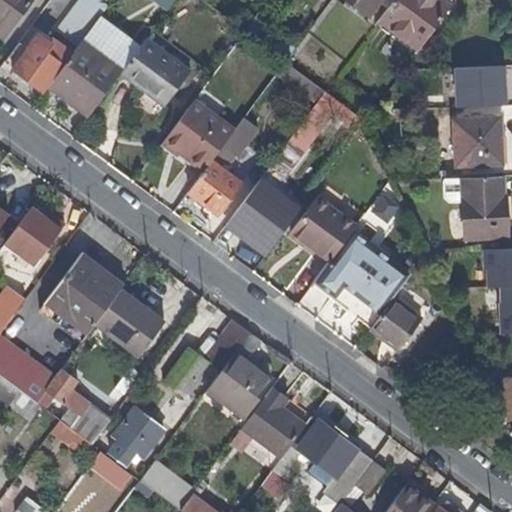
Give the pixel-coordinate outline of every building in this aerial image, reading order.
[(0,0),(0,34),(25,0),(0,0)] [(76,0),(53,31),(73,47),(76,43),(104,5),(96,0),(76,0)] [(201,0),(203,1),(284,62),(294,49),(253,19),(227,0),(201,0)] [(391,0),(346,0),(368,16),(377,3),(385,9),(391,0)] [(391,0),(385,9),(377,20),(416,49),(448,7),(438,0),(391,0)] [(49,79),(68,54),(37,30),(11,66),(42,89),(49,79)] [(119,69),(137,44),(124,34),(107,55),(103,52),(98,59),(76,43),(73,47),(68,54),(49,79),(89,109),(119,69)] [(188,67),(145,34),(137,44),(119,69),(163,101),(188,67)] [(322,90),(290,66),(285,72),(317,96),(322,90)] [(282,228),(299,205),(284,194),(271,211),(258,202),(335,100),(322,90),(317,96),(225,219),(266,249),(282,228)] [(159,140),(200,170),(209,158),(211,155),(232,128),(191,97),(159,140)] [(498,116),(454,118),(456,163),(499,162),(498,116)] [(253,129),(239,118),(232,128),(211,155),(222,163),(230,152),(233,154),(253,129)] [(240,182),(209,158),(200,170),(185,190),(216,213),(240,182)] [(500,174),(461,176),(464,235),(508,233),(506,192),(501,192),(500,174)] [(282,228),(325,260),(349,228),(354,220),(311,189),(299,205),(282,228)] [(358,223),(382,239),(404,209),(380,192),(358,223)] [(27,208),(0,243),(0,244),(30,266),(60,225),(48,216),(44,220),(39,216),(27,208)] [(42,212),(39,216),(44,220),(48,216),(42,212)] [(341,279),(380,308),(391,294),(407,272),(349,228),(325,260),(313,275),(332,290),(341,279)] [(499,287),(511,286),(511,247),(483,249),(484,271),(486,271),(487,287),(499,287)] [(74,260),(116,290),(120,285),(77,254),(74,260)] [(44,300),(85,332),(90,326),(116,290),(74,260),(44,300)] [(511,286),(499,287),(501,335),(511,334),(511,286)] [(0,290),(0,328),(20,302),(2,288),(0,290)] [(159,322),(116,290),(90,326),(133,358),(159,322)] [(419,315),(391,294),(380,308),(369,323),(397,345),(419,315)] [(85,332),(44,300),(41,304),(82,336),(85,332)] [(247,334),(231,323),(209,352),(225,364),(232,355),(247,334)] [(42,390),(50,379),(0,340),(0,378),(33,403),(42,390)] [(161,381),(181,395),(204,362),(202,360),(185,348),(161,381)] [(225,364),(209,352),(208,351),(202,360),(204,362),(219,371),(225,364)] [(249,368),(232,355),(225,364),(219,371),(206,389),(243,416),(261,391),(242,377),(249,368)] [(268,382),(249,368),(242,377),(261,391),(268,382)] [(75,415),(66,428),(89,445),(106,422),(68,393),(76,383),(58,369),(50,379),(42,390),(75,415)] [(496,394),(465,371),(455,385),(486,408),(496,394)] [(33,403),(0,378),(0,412),(5,405),(25,419),(36,405),(33,403)] [(511,415),(511,381),(501,382),(502,416),(511,415)] [(268,387),(237,429),(278,460),(302,427),(277,408),(284,399),(268,387)] [(132,407),(119,423),(149,446),(162,429),(132,407)] [(278,460),(270,471),(282,479),(297,459),(293,457),(297,450),(322,469),(317,475),(329,484),(326,488),(343,501),(354,486),(371,463),(309,417),(302,427),(278,460)] [(138,440),(124,431),(107,455),(121,464),(138,440)] [(181,471),(197,483),(215,458),(199,446),(181,471)] [(383,472),(371,463),(354,486),(366,495),(383,472)] [(151,464),(137,481),(155,495),(169,477),(151,464)] [(403,489),(386,511),(428,511),(431,509),(403,489)] [(212,511),(188,494),(177,511),(178,511),(212,511)] [(44,511),(24,496),(12,511),(44,511)]
